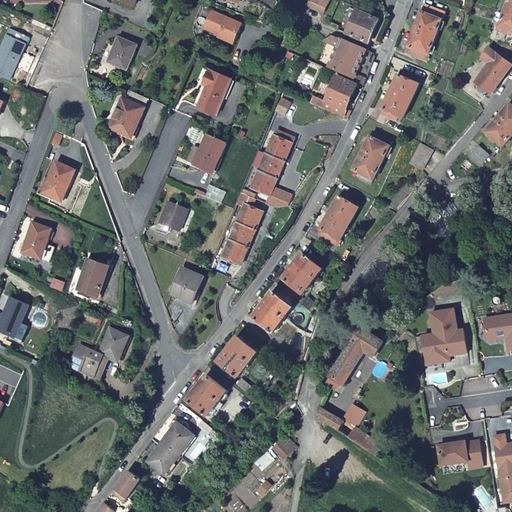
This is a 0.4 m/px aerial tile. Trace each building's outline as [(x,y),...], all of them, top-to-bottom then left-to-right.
[(330,0),(310,0),(309,4),(326,11),(330,0)] [(511,0),(510,0),(500,27),(511,32),(511,0)] [(379,18),(356,8),(346,31),(369,41),(379,18)] [(244,25),(212,12),(204,30),(220,36),(219,38),(235,45),(244,25)] [(409,49),(407,54),(428,62),(443,20),(422,13),(409,48),(409,49)] [(0,55),(15,61),(20,64),(23,57),(34,32),(14,23),(0,55)] [(329,67),(356,78),(368,48),(342,37),(329,67)] [(108,63),(127,71),(138,47),(118,39),(108,63)] [(475,83),(482,88),(481,89),(481,91),(482,93),(484,94),(486,94),(488,92),(491,95),(511,66),(511,65),(487,48),(481,58),(489,64),(475,83)] [(303,56),(288,50),(285,57),(300,63),(303,56)] [(20,64),(0,55),(0,67),(15,75),(20,64)] [(323,56),(320,63),(325,65),(328,58),(323,56)] [(197,107),(216,115),(231,79),(209,70),(203,84),(206,86),(197,107)] [(403,78),(398,76),(383,109),(405,120),(422,79),(406,73),(403,78)] [(313,100),(312,102),(345,116),(359,82),(338,74),(326,102),(322,101),(321,103),(313,100)] [(9,97),(0,92),(0,109),(3,111),(9,97)] [(111,130),(134,139),(146,109),(149,100),(128,92),(125,101),(123,100),(111,130)] [(290,101),(280,97),(275,110),(285,114),(290,101)] [(486,133),(504,148),(511,138),(511,106),(510,105),(486,133)] [(285,138),(287,133),(276,129),(274,134),(285,138)] [(374,131),(371,137),(376,140),(379,134),(374,131)] [(271,193),(295,137),(287,133),(285,138),(274,134),(267,151),(260,166),(252,185),(271,193)] [(376,140),(371,137),(353,169),(361,173),(358,178),(372,185),(395,142),(379,134),(376,140)] [(188,161),(213,173),(226,144),(208,136),(202,148),(195,145),(188,161)] [(433,149),(420,143),(410,164),(422,170),(433,149)] [(260,166),(267,151),(259,148),(253,163),(260,166)] [(469,159),(480,168),(490,157),(479,148),(469,159)] [(46,190),(64,198),(78,170),(60,161),(46,190)] [(245,203),(224,253),(243,261),(265,209),(253,204),(256,196),(241,190),(237,200),(245,203)] [(342,190),(339,195),(345,198),(348,193),(342,190)] [(345,198),(339,195),(320,227),(326,231),(322,236),(338,245),(364,202),(348,193),(345,198)] [(160,221),(181,229),(190,207),(169,199),(160,221)] [(24,249),(44,256),(50,242),(55,227),(36,219),(24,249)] [(58,245),(50,242),(44,256),(52,259),(58,245)] [(285,278),(306,294),(324,270),(304,254),(285,278)] [(79,286),(100,294),(110,264),(89,257),(79,286)] [(174,292),(194,300),(204,272),(184,264),(174,292)] [(274,292),(255,317),(275,332),(295,307),(274,292)] [(0,323),(0,327),(16,334),(17,334),(24,337),(30,323),(23,319),(30,301),(13,294),(0,323)] [(455,348),(455,353),(467,351),(464,328),(458,329),(455,307),(431,311),(435,332),(432,332),(433,341),(424,342),(427,362),(450,359),(449,353),(449,349),(455,348)] [(511,308),(483,313),(485,326),(495,334),(500,333),(500,332),(504,331),(506,346),(511,344),(511,308)] [(72,364),(98,375),(102,364),(107,365),(111,355),(120,359),(132,333),(112,325),(101,350),(81,342),(72,364)] [(485,326),(486,335),(495,334),(485,326)] [(351,344),(328,373),(336,379),(341,383),(366,349),(375,355),(384,340),(382,339),(363,327),(351,344)] [(433,341),(432,332),(415,335),(419,363),(427,362),(424,342),(433,341)] [(239,337),(219,362),(240,378),(260,353),(239,337)] [(102,364),(98,375),(102,377),(107,365),(102,364)] [(328,373),(324,378),(330,386),(336,379),(328,373)] [(208,376),(189,401),(210,416),(229,391),(208,376)] [(315,415),(315,416),(349,438),(354,430),(347,425),(320,406),(315,415)] [(148,461),(167,475),(196,437),(179,423),(148,461)] [(354,430),(349,438),(370,452),(376,443),(355,429),(354,430)] [(491,431),(499,490),(511,488),(511,463),(511,462),(511,461),(511,437),(510,438),(510,443),(504,444),(504,439),(503,429),(491,431)] [(274,438),(284,450),(290,445),(281,433),(274,438)] [(463,436),(436,439),(439,460),(465,456),(466,460),(480,458),(477,435),(463,437),(463,436)] [(274,438),(266,444),(276,457),(284,450),(274,438)] [(511,488),(499,490),(500,497),(511,495),(511,461),(511,462),(511,463),(511,488)] [(144,480),(130,470),(113,493),(126,503),(119,511),(117,511),(106,503),(98,511),(130,511),(137,503),(130,498),(144,480)]
